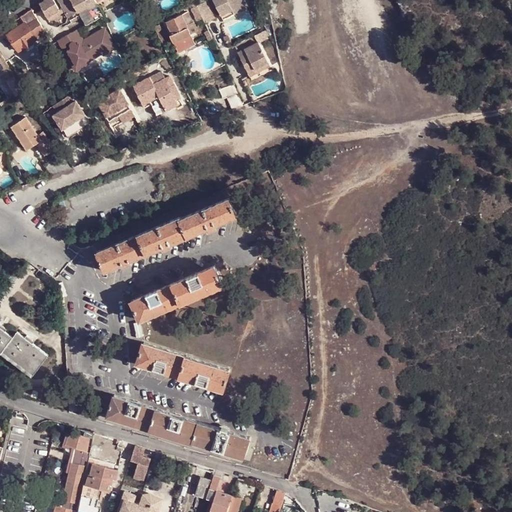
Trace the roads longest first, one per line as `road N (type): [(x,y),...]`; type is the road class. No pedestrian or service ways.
road 1 (residential): [(315,511),(311,496),(0,394)]
road 2 (residential): [(0,218),(37,195),(262,110)]
road 3 (track): [(262,110),(275,130),(326,135),(511,113)]
